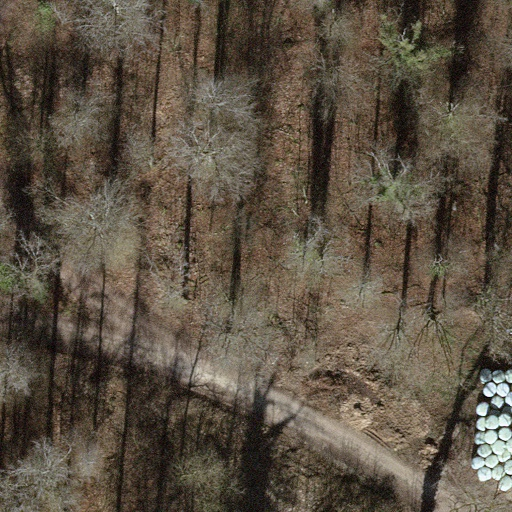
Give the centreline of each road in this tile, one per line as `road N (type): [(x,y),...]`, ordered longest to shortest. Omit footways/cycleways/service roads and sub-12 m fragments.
road 1 (track): [(0,306),(174,359),(414,479),(447,511)]
road 2 (track): [(0,183),(174,359)]
